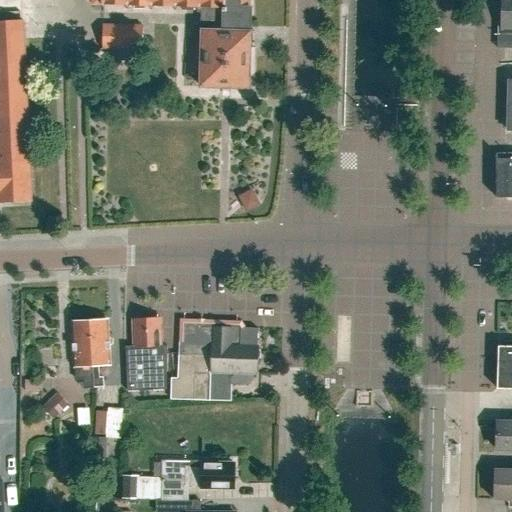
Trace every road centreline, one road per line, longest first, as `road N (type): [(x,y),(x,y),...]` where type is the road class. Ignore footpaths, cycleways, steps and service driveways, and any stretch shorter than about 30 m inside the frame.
road 1 (tertiary): [(0,261),(297,257)]
road 2 (secondary): [(429,511),(436,240)]
road 3 (unclassified): [(297,257),(304,0)]
road 4 (unclassified): [(294,511),(297,257)]
road 5 (secondary): [(436,240),(442,0)]
road 6 (tertiary): [(297,257),(436,240)]
